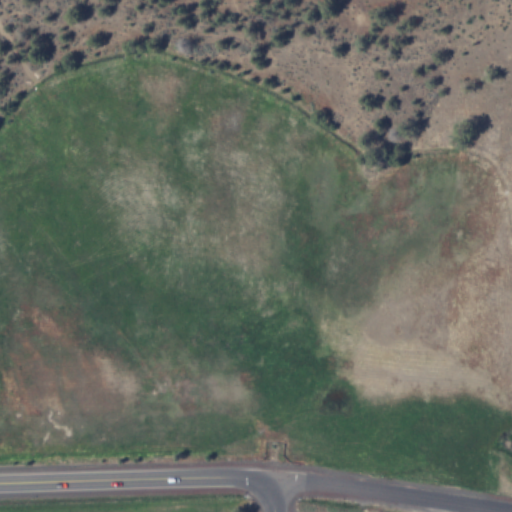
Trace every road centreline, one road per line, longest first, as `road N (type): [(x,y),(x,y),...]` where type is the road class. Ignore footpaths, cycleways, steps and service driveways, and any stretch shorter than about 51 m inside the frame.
road 1 (tertiary): [(273,480),(0,484)]
road 2 (residential): [(273,480),(505,511)]
